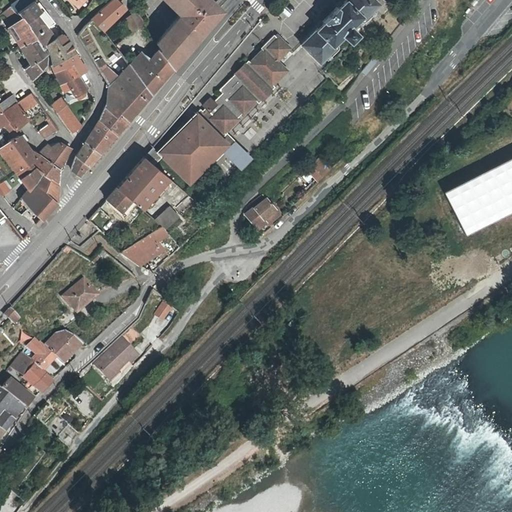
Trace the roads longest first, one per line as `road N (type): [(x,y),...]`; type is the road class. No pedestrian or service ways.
road 1 (track): [(150,511),(511,271)]
road 2 (residential): [(505,0),(393,128),(270,238),(236,251)]
road 3 (residential): [(236,251),(154,277),(30,410),(0,458)]
road 4 (residential): [(428,0),(347,103),(244,199),(236,251)]
road 5 (residential): [(236,251),(32,501)]
road 6 (primary): [(79,205),(253,0)]
road 7 (residential): [(78,143),(99,89),(50,0)]
